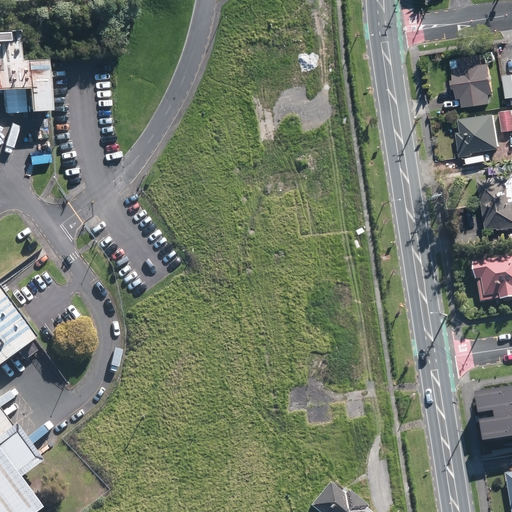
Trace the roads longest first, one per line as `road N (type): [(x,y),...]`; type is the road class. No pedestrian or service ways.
road 1 (primary): [(383,32),(433,359)]
road 2 (primary): [(433,359),(457,511)]
road 3 (residential): [(511,15),(383,32)]
